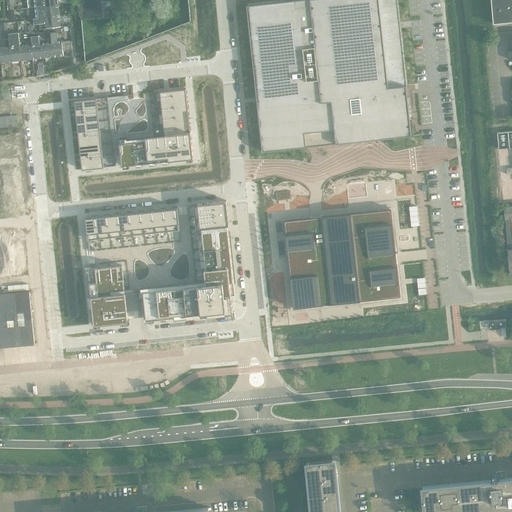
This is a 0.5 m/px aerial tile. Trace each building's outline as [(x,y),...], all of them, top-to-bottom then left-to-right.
[(28,0),(29,8),(35,8),(43,7),(58,5),(57,0),(28,0)] [(124,0),(79,0),(81,19),(126,15),(124,0)] [(396,0),(296,0),(251,5),(262,108),(258,109),(263,152),(337,144),(335,123),(408,114),(409,114),(396,0)] [(511,0),(491,0),(493,24),(511,21),(511,0)] [(35,8),(35,13),(32,13),(33,18),(33,19),(59,16),(58,5),(43,7),(35,8)] [(45,28),(50,27),(60,26),(59,16),(33,19),(34,24),(40,24),(40,28),(45,28)] [(0,23),(0,25),(1,32),(2,38),(2,40),(8,39),(8,34),(7,23),(0,23)] [(28,26),(29,31),(32,58),(42,57),(40,33),(33,34),(32,26),(28,26)] [(62,41),(62,40),(57,41),(56,32),(61,31),(60,26),(50,27),(53,56),(64,55),(63,50),(70,49),(69,41),(62,41)] [(45,28),(40,28),(40,29),(44,28),(45,33),(40,33),(42,57),(53,56),(50,27),(45,28)] [(18,33),(22,60),(32,58),(29,31),(18,33)] [(9,40),(11,61),(22,60),(18,33),(8,34),(9,40)] [(0,57),(0,62),(11,61),(9,40),(4,40),(5,47),(0,47),(0,57)] [(186,88),(75,100),(82,169),(86,169),(92,168),(123,165),(129,164),(136,164),(142,163),(150,162),(156,162),(163,161),(169,160),(187,158),(193,158),(194,157),(191,131),(186,88)] [(511,130),(499,131),(499,147),(511,146),(511,130)] [(206,284),(143,291),(146,318),(147,319),(174,316),(175,319),(234,313),(224,225),(225,225),(229,225),(227,201),(223,201),(198,204),(200,228),(202,228),(206,269),(205,269),(206,284)] [(417,206),(409,207),(411,227),(418,226),(419,226),(417,206)] [(172,208),(166,209),(167,213),(169,231),(180,230),(177,208),(172,208)] [(160,210),(155,210),(155,214),(157,232),(169,231),(167,213),(166,209),(160,210)] [(285,221),(284,221),(294,308),(297,308),(400,296),(391,209),(285,221)] [(149,211),(144,211),(144,215),(146,233),(157,232),(155,214),(155,210),(149,211)] [(138,212),(132,213),(133,216),(135,235),(146,233),(144,215),(144,211),(138,212)] [(126,213),(121,214),(121,218),(123,236),(135,235),(133,216),(132,213),(126,213)] [(115,215),(110,215),(110,219),(112,237),(123,236),(121,218),(121,214),(115,215)] [(103,216),(98,216),(99,220),(101,238),(112,237),(110,219),(110,215),(103,216)] [(92,217),(86,218),(86,221),(88,240),(101,238),(99,220),(98,216),(92,217)] [(438,278),(436,244),(424,244),(426,279),(438,278)] [(95,268),(88,269),(89,275),(90,282),(91,298),(92,309),(94,322),(94,325),(102,324),(121,322),(128,321),(128,319),(125,292),(125,289),(124,278),(122,265),(118,266),(96,268),(95,268)] [(424,278),(417,279),(418,289),(426,288),(425,278),(424,278)] [(427,280),(428,298),(440,297),(440,279),(427,280)] [(0,347),(35,344),(30,291),(0,294),(0,347)] [(488,321),(489,329),(506,327),(505,320),(488,321)] [(337,511),(332,460),(310,462),(314,511),(337,511)] [(491,480),(491,483),(423,490),(425,511),(511,503),(511,480),(506,481),(505,473),(492,474),(493,479),(491,480)]
